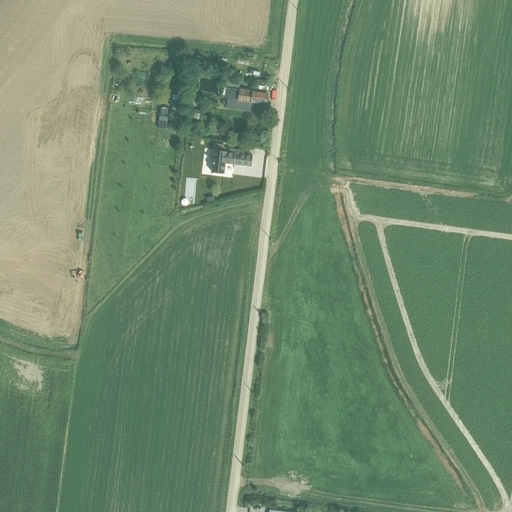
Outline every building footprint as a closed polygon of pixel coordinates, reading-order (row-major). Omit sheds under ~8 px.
[(239,89),(228,87),(226,87),(226,86),(223,86),(222,94),(223,94),(223,96),(225,97),(224,98),(227,99),(226,108),(253,112),(254,103),(266,105),(268,87),(269,81),(256,80),(255,85),(254,90),(240,89),(239,89)] [(228,87),(239,89),(240,81),(229,80),(228,87)] [(198,82),(196,92),(211,95),(213,85),(198,82)] [(153,105),(152,118),(156,118),(163,119),(163,105),(157,105),(153,105)] [(191,108),(188,121),(194,123),(194,127),(201,128),(205,111),(191,108)] [(243,155),(243,151),(244,149),(226,147),(226,151),(214,150),(211,171),(223,173),(224,173),(225,163),(251,166),(252,156),(249,156),(243,155)] [(180,197),(190,197),(191,177),(181,177),(180,197)]
